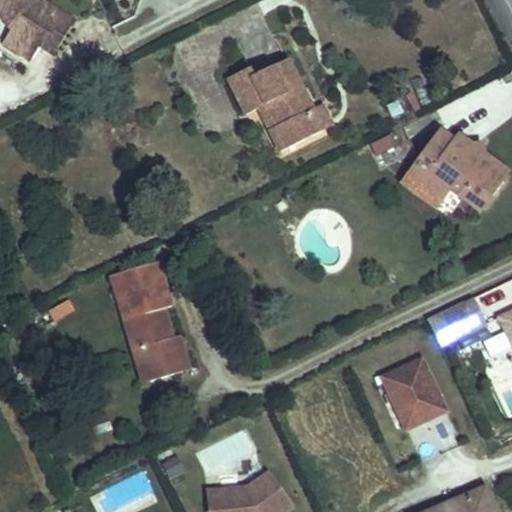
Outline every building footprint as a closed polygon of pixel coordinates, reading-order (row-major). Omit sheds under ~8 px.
[(43,51),(61,22),(36,6),(35,2),(39,0),(0,0),(0,11),(8,28),(11,30),(2,44),(31,62),(39,48),(43,51)] [(39,0),(35,2),(36,6),(61,22),(43,51),(53,56),(75,21),(39,0)] [(325,136),(288,61),(254,77),(250,70),(228,80),(247,119),(266,110),(278,133),(272,136),(282,157),(325,136)] [(416,152),(404,127),(370,145),(382,170),(416,152)] [(474,155),(474,147),(459,138),(456,143),(441,133),(404,184),(419,195),(426,185),(456,208),(467,195),(483,207),(508,173),(483,154),(474,155)] [(482,145),(474,147),(474,155),(483,154),(482,145)] [(449,218),(456,208),(426,185),(419,195),(449,218)] [(483,207),(467,195),(462,202),(478,214),(483,207)] [(164,310),(173,307),(159,263),(112,277),(143,384),(183,372),(173,340),(164,310)] [(486,326),(473,299),(427,320),(441,348),(460,339),(486,326)] [(56,321),(74,310),(69,302),(51,312),(56,321)] [(511,312),(500,318),(511,344),(511,312)] [(491,337),(486,326),(460,339),(464,350),(491,337)] [(181,338),(173,340),(183,372),(190,371),(181,338)] [(500,389),(511,383),(511,366),(507,356),(489,365),(500,389)] [(448,413),(424,360),(383,378),(405,427),(425,418),(427,422),(448,413)] [(108,431),(104,417),(90,422),(95,435),(108,431)] [(287,511),(295,507),(270,473),(248,489),(207,494),(209,511),(287,511)] [(494,511),(485,490),(429,511),(494,511)]
